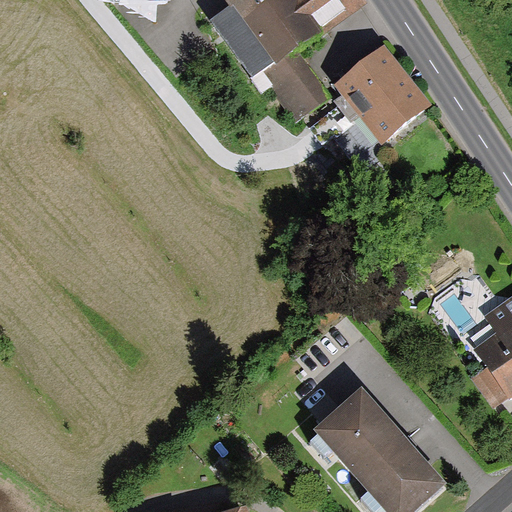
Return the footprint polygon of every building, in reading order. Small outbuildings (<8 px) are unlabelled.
[(295,123),(326,94),(294,53),(364,1),(362,0),(219,0),(230,14),(208,31),(251,89),(263,80),(295,123)] [(334,136),(392,206),(415,186),(382,147),(424,112),(376,55),(326,94),(348,124),(334,136)] [(511,308),(489,325),(501,341),(472,363),(503,405),(511,398),(511,308)] [(412,511),(446,482),(362,387),(313,430),(385,511),(412,511)] [(247,511),(245,501),(207,511),(247,511)]
